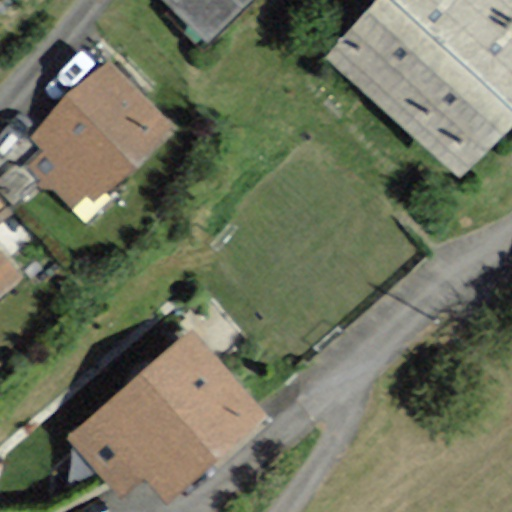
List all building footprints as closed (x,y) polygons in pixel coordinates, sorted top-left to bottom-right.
[(172,0),(215,44),(261,0),(172,0)] [(511,120),(511,0),(381,0),(329,59),(462,177),(511,120)] [(174,130),(114,63),(32,136),(43,149),(24,166),(46,190),(60,178),(87,208),(174,130)] [(0,304),(29,276),(0,246),(0,304)] [(268,413),(190,325),(66,436),(120,496),(145,473),(169,500),(268,413)]
